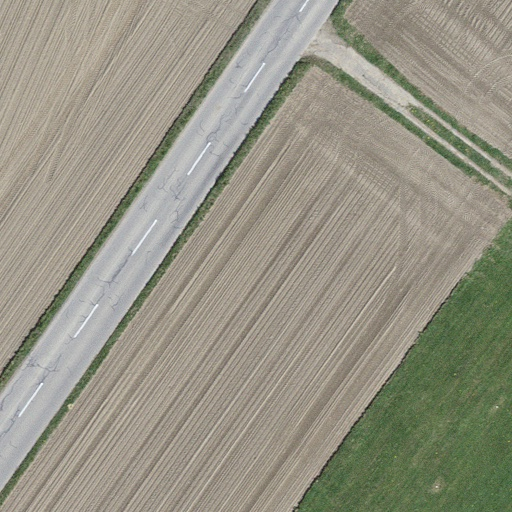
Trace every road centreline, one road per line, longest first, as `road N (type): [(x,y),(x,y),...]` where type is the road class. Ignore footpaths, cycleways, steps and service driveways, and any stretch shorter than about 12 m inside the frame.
road 1 (tertiary): [(304,0),(0,441)]
road 2 (track): [(511,181),(288,23)]
